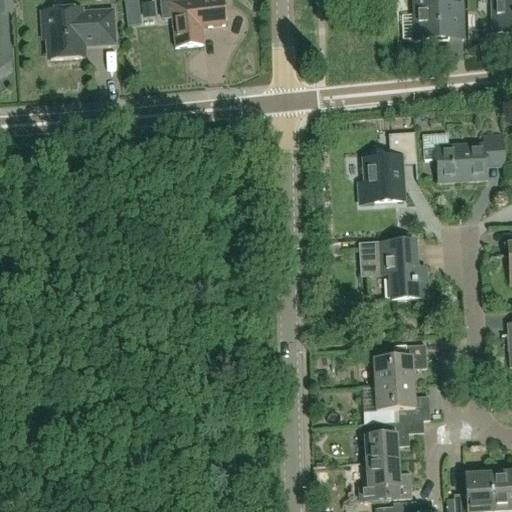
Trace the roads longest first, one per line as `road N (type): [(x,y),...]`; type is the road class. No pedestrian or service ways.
road 1 (tertiary): [(297,511),(286,110)]
road 2 (residential): [(0,128),(286,110)]
road 3 (residential): [(511,83),(286,110)]
road 4 (residential): [(468,228),(472,433)]
